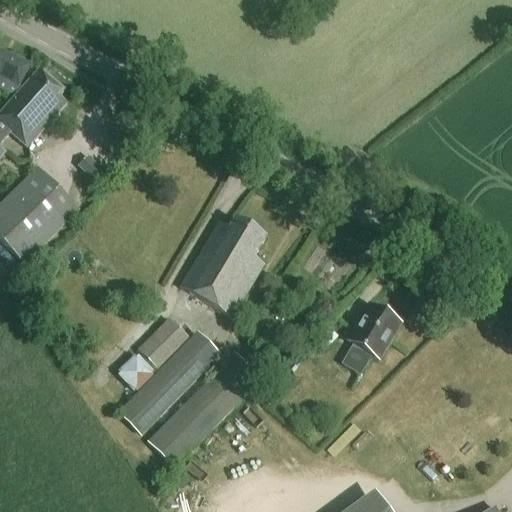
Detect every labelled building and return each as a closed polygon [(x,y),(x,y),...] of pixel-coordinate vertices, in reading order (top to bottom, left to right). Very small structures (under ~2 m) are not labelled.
[(0,89),(17,98),(31,68),(0,52),(0,89)] [(38,73),(17,98),(0,117),(0,162),(5,157),(0,151),(0,148),(10,137),(29,152),(68,107),(59,99),(63,94),(38,73)] [(106,177),(90,159),(78,170),(95,188),(106,177)] [(38,173),(0,209),(0,244),(21,265),(76,210),(38,173)] [(218,226),(180,291),(233,322),(264,268),(254,262),(266,243),(233,223),(227,232),(218,226)] [(378,365),(400,328),(402,324),(368,303),(343,344),(347,346),(353,349),(342,367),(360,378),(370,361),(378,365)] [(159,375),(117,417),(142,441),(222,359),(198,336),(191,344),(168,322),(137,353),(159,375)] [(235,357),(147,446),(174,473),(262,384),(235,357)] [(350,511),(386,511),(374,495),(350,511)]
